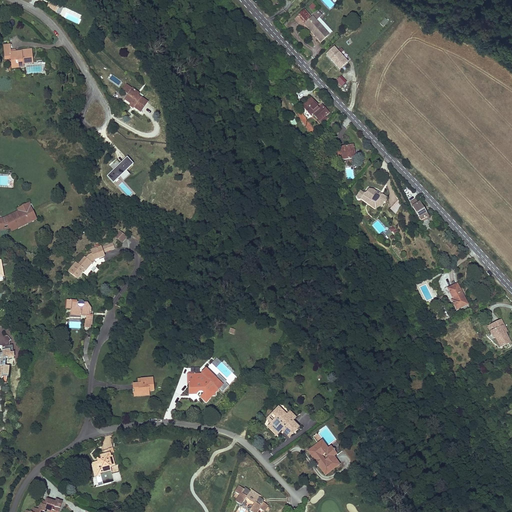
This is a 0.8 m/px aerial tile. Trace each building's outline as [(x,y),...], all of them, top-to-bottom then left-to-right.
[(312,17),(304,24),(313,34),(321,43),(329,35),(312,17)] [(384,18),(380,23),(384,27),(389,22),(384,18)] [(4,58),(11,57),(11,61),(12,67),(17,66),(18,68),(24,67),(23,64),(32,63),(32,58),(32,57),(31,49),(22,50),(22,51),(22,54),(17,54),(17,52),(16,50),(12,50),(11,49),(3,50),(4,58)] [(332,61),(339,54),(335,49),(327,56),(332,61)] [(346,62),(339,54),(332,61),(339,68),(346,62)] [(335,82),(342,88),(347,82),(341,76),(335,82)] [(123,89),(128,93),(127,95),(124,99),(131,104),(132,101),(135,103),(133,107),(141,112),(147,102),(140,97),(140,98),(137,96),(138,94),(135,92),(136,91),(132,88),(131,89),(125,85),(123,89)] [(310,117),(319,127),(325,122),(322,119),(327,114),(321,107),(319,109),(317,107),(319,105),(316,102),(312,97),(302,106),(305,110),(303,112),(308,118),(310,117)] [(342,149),(344,161),(354,159),(354,154),(356,154),(354,147),(351,148),(342,149)] [(131,175),(127,171),(134,165),(127,158),(107,177),(113,183),(119,178),(122,182),(131,175)] [(115,170),(120,163),(115,160),(110,167),(115,170)] [(369,197),(368,197),(365,195),(360,200),(362,203),(364,202),(377,213),(384,209),(386,206),(387,208),(391,204),(386,200),(385,199),(384,199),(384,200),(383,198),(380,196),(380,197),(377,194),(372,193),(369,197)] [(422,207),(417,199),(410,203),(418,218),(426,214),(422,207)] [(18,207),(20,212),(6,219),(10,229),(11,229),(14,228),(13,226),(27,220),(28,222),(37,218),(29,202),(18,207)] [(399,215),(408,210),(404,203),(395,209),(399,215)] [(20,212),(18,207),(1,218),(3,229),(10,229),(6,219),(20,212)] [(14,228),(11,229),(12,232),(29,224),(28,222),(27,220),(13,226),(14,228)] [(393,226),(389,230),(394,235),(398,231),(393,226)] [(122,245),(128,239),(120,232),(115,238),(122,245)] [(383,233),(380,236),(385,241),(388,239),(383,233)] [(106,252),(115,249),(113,243),(104,246),(106,252)] [(83,273),(91,265),(89,262),(91,262),(91,260),(96,258),(97,261),(102,259),(99,250),(88,254),(90,258),(84,261),(83,261),(76,267),(74,266),(66,274),(73,280),(82,273),(83,273)] [(456,312),(458,311),(453,302),(455,301),(449,292),(458,287),(457,284),(444,291),(456,312)] [(469,305),(458,287),(449,292),(455,301),(453,302),(458,311),(469,305)] [(89,331),(90,314),(87,314),(85,314),(85,310),(88,310),(88,309),(87,308),(87,307),(86,307),(85,306),(84,306),(84,304),(82,303),(80,302),(78,302),(77,304),(76,304),(75,303),(65,301),(63,312),(69,313),(68,318),(78,319),(78,318),(83,319),(83,331),(86,331),(89,331)] [(505,329),(501,320),(497,322),(498,324),(493,327),(495,330),(489,333),(492,340),(496,338),(501,347),(511,341),(511,340),(507,332),(505,333),(503,330),(505,329)] [(497,322),(486,328),(489,333),(495,330),(493,327),(498,324),(497,322)] [(497,349),(501,347),(496,338),(492,340),(497,349)] [(3,370),(4,362),(12,362),(12,357),(9,357),(9,355),(2,354),(1,360),(0,359),(0,381),(1,382),(3,370)] [(214,372),(219,367),(215,364),(210,369),(214,372)] [(229,383),(225,380),(226,379),(219,372),(215,376),(206,368),(202,372),(188,373),(188,389),(195,389),(195,395),(200,389),(203,391),(200,395),(203,398),(205,398),(207,397),(209,398),(211,396),(211,393),(215,393),(216,391),(217,389),(217,385),(219,387),(220,386),(223,389),(229,383)] [(138,386),(133,386),(134,398),(139,397),(139,396),(144,395),(144,397),(149,397),(149,395),(154,394),(152,381),(141,382),(141,385),(138,386)] [(284,427),(291,434),(299,427),(293,421),(295,419),(289,413),(287,415),(279,407),(271,415),(275,419),(272,422),(269,425),(277,434),(281,429),(284,427)] [(291,434),(284,427),(281,429),(289,437),(291,434)] [(314,452),(325,445),(322,442),(308,451),(309,453),(314,450),(314,452)] [(333,443),(330,445),(337,455),(340,453),(333,443)] [(326,476),(341,467),(336,459),(339,458),(332,448),(328,450),(326,447),(316,454),(315,452),(311,455),(315,462),(315,463),(319,469),(321,468),(326,476)] [(99,464),(91,466),(95,480),(98,479),(100,487),(110,484),(111,486),(120,483),(118,474),(110,476),(109,472),(110,468),(113,467),(111,458),(110,459),(109,455),(97,459),(99,464)] [(235,491),(240,495),(236,500),(239,503),(240,506),(244,506),(243,503),(247,497),(249,497),(254,500),(255,502),(252,507),(248,508),(248,511),(249,511),(254,511),(256,511),(260,508),(265,509),(268,504),(264,501),(263,498),(259,496),(260,495),(251,489),(250,490),(246,487),(242,488),(239,486),(235,491)] [(52,511),(53,510),(56,511),(58,504),(55,503),(54,504),(46,501),(44,505),(43,508),(40,506),(38,511),(37,511),(36,511),(52,511)]
